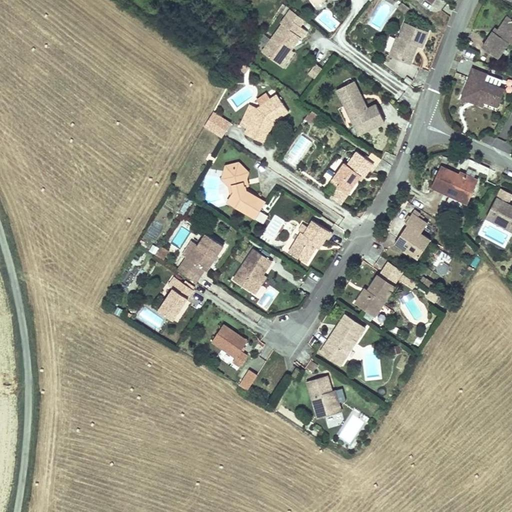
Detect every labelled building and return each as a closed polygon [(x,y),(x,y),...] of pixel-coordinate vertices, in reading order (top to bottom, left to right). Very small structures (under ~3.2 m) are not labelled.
[(405,12),(409,7),(403,3),(400,8),(405,12)] [(291,50),(300,38),(302,39),(307,31),(287,16),(281,23),(282,24),(262,52),(273,59),(277,54),(284,59),(291,50)] [(511,44),(511,43),(511,18),(508,16),(499,30),(496,33),(493,31),(483,47),(498,58),(509,42),(511,44)] [(422,46),(428,31),(406,22),(400,37),(398,36),(390,55),(411,63),(418,45),(422,46)] [(283,67),(294,52),(291,50),(284,59),(277,54),(273,59),(283,67)] [(316,77),(322,66),(314,62),(309,73),(316,77)] [(246,72),(250,67),(244,63),(240,68),(246,72)] [(493,104),(500,87),(485,81),(487,74),(472,68),(461,97),(480,104),(481,100),(485,101),(493,104)] [(365,98),(356,80),(353,82),(362,100),(365,98)] [(385,121),(376,104),(369,107),(365,98),(362,100),(353,82),(336,90),(344,106),(352,105),(359,120),(355,126),(359,135),(385,121)] [(498,106),(504,89),(500,87),(493,104),(498,106)] [(271,99),(266,94),(257,100),(261,106),(271,99)] [(274,122),(289,111),(277,95),(271,99),(261,106),(258,108),(251,105),(241,126),(249,129),(264,136),(271,122),(273,120),(274,122)] [(359,120),(352,105),(344,106),(355,126),(359,120)] [(312,122),(317,114),(311,109),(305,117),(312,122)] [(222,137),(231,123),(213,112),(205,125),(222,137)] [(264,136),(249,129),(246,133),(265,142),(274,122),(273,120),(271,122),(264,136)] [(356,177),(358,173),(363,177),(368,170),(373,162),(356,151),(347,165),(344,163),(334,178),(341,183),(338,188),(347,194),(358,178),(356,177)] [(234,192),(232,184),(225,178),(228,168),(238,166),(245,172),(243,181),(244,186),(245,185),(245,186),(248,185),(247,178),(248,171),(238,162),(226,166),(222,179),(230,186),(232,195),(234,192)] [(266,202),(246,190),(245,186),(245,185),(244,186),(243,181),(245,172),(238,166),(228,168),(225,178),(232,184),(234,192),(232,195),(228,201),(256,218),(266,202)] [(467,202),(477,179),(465,174),(464,176),(462,180),(457,178),(440,170),(432,187),(450,194),(467,202)] [(338,188),(341,183),(334,178),(331,183),(338,188)] [(341,204),(347,194),(338,188),(331,198),(341,204)] [(462,213),(467,202),(450,194),(445,206),(462,213)] [(511,205),(496,197),(486,217),(511,230),(511,205)] [(431,239),(421,233),(428,223),(423,220),(418,217),(412,213),(406,223),(408,225),(395,244),(418,259),(429,243),(431,239)] [(321,245),(326,238),(330,231),(313,220),(309,227),(303,224),(299,231),(302,232),(292,248),(300,253),(298,258),(306,263),(316,247),(317,247),(314,245),(317,242),(321,245)] [(207,271),(224,245),(207,233),(199,245),(189,259),(187,258),(178,270),(196,282),(204,269),(207,271)] [(189,259),(199,245),(192,240),(182,254),(187,258),(189,259)] [(244,249),(248,243),(247,243),(242,240),(239,246),(244,249)] [(165,260),(168,253),(160,248),(156,255),(165,260)] [(300,253),(292,248),(289,252),(298,258),(300,253)] [(264,274),(273,261),(254,249),(234,279),(252,291),(264,274)] [(398,280),(404,268),(386,260),(380,271),(398,280)] [(255,294),(267,276),(264,274),(252,291),(255,294)] [(410,279),(403,274),(400,278),(407,283),(410,279)] [(380,309),(395,286),(378,275),(369,290),(367,292),(362,293),(356,303),(369,311),(380,309)] [(423,275),(417,288),(428,293),(434,280),(423,275)] [(184,305),(194,290),(193,289),(184,283),(174,276),(168,285),(173,288),(159,310),(174,320),(180,310),(179,310),(183,305),(184,305)] [(413,287),(416,283),(410,279),(407,283),(413,287)] [(195,287),(185,281),(184,283),(193,289),(195,287)] [(431,287),(427,294),(436,299),(440,293),(431,287)] [(345,359),(366,327),(346,314),(338,326),(341,327),(334,338),(331,336),(325,346),(345,359)] [(241,351),(248,341),(224,324),(212,341),(236,357),(233,362),(240,366),(248,355),(241,351)] [(334,338),(341,327),(338,326),(331,336),(334,338)] [(345,359),(325,346),(321,352),(341,365),(345,359)] [(313,371),(318,364),(311,360),(306,367),(313,371)] [(297,378),(301,371),(298,368),(295,373),(294,373),(292,375),(297,378)] [(251,384),(258,374),(250,370),(244,380),(251,384)] [(336,404),(332,391),(328,376),(307,382),(316,411),(323,409),(325,417),(342,412),(339,403),(336,404)] [(248,389),(251,384),(244,380),(241,385),(248,389)] [(325,417),(323,409),(316,411),(318,419),(325,417)] [(351,413),(338,436),(351,443),(364,420),(351,413)]
